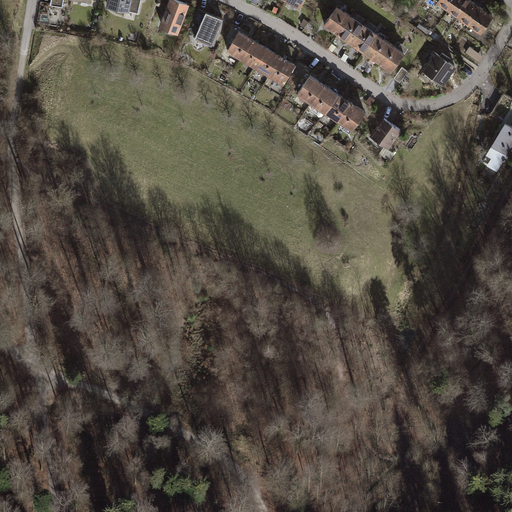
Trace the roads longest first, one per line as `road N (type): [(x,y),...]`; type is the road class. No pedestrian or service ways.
road 1 (track): [(40,388),(10,158),(29,31)]
road 2 (residential): [(224,0),(405,106),(441,105),(474,87),(511,25)]
road 3 (track): [(0,341),(33,365),(193,435),(241,476),(265,511)]
road 4 (track): [(511,182),(418,349),(402,402),(403,454)]
road 5 (track): [(441,511),(456,397),(479,361),(511,341)]
road 6 (track): [(40,388),(57,511)]
